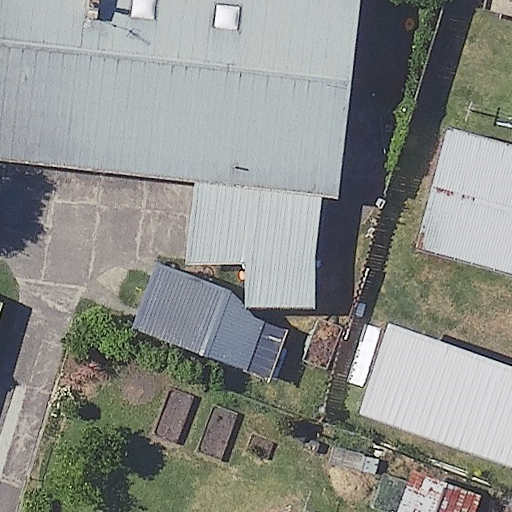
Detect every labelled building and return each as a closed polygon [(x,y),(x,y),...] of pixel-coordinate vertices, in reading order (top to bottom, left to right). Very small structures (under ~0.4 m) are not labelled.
[(0,0),(0,153),(197,176),(188,254),(250,262),(245,299),(321,308),(355,0),(0,0)] [(511,141),(446,125),(415,244),(511,268),(511,141)] [(437,264),(381,253),(367,326),(423,337),(437,264)] [(511,407),(353,358),(337,407),(511,462),(511,407)] [(475,511),(482,490),(410,469),(397,511),(475,511)]
